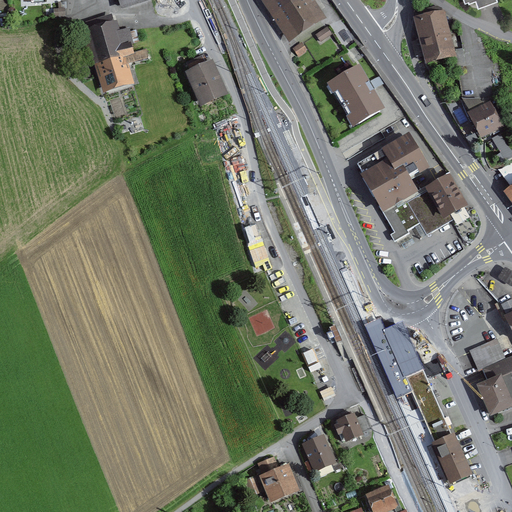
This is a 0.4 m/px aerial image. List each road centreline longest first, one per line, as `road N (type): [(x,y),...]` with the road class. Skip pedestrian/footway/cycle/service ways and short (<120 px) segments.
road 1 (residential): [(194,11),(242,113),(260,200),(346,396),(285,439),(315,511)]
road 2 (tertiary): [(244,0),(321,154),(373,283),(392,305),(414,305)]
road 3 (primary): [(369,36),(510,232)]
road 4 (residential): [(508,511),(414,305)]
road 5 (tertiary): [(414,305),(510,232)]
